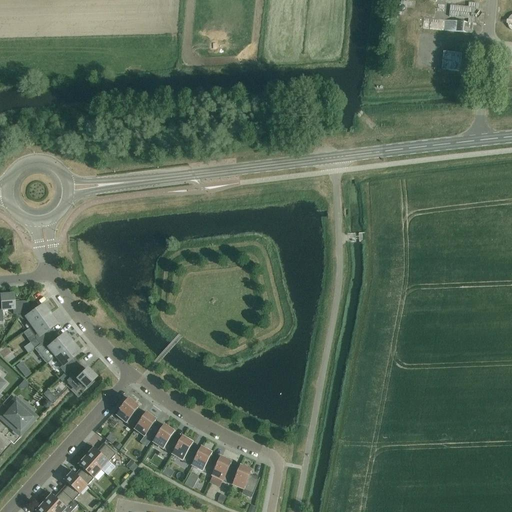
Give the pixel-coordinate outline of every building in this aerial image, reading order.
[(472,26),(473,24),(474,9),(477,9),(478,4),(469,3),(468,8),(450,6),(449,17),(468,19),(468,23),(466,23),(445,21),(431,19),(430,30),(455,32),(469,34),(470,34),(472,34),(472,26)] [(396,15),(391,65),(391,69),(393,70),(414,72),(414,67),(421,68),(425,29),(424,29),(425,23),(425,22),(424,21),(424,20),(423,19),(421,19),(420,19),(419,20),(418,20),(417,21),(417,23),(417,24),(418,25),(419,26),(419,27),(418,27),(407,26),(408,16),(396,15)] [(444,52),(442,70),(460,72),(462,54),(444,52)] [(18,317),(27,303),(25,302),(24,302),(23,302),(13,303),(12,295),(0,296),(0,301),(1,308),(0,307),(0,322),(2,322),(2,311),(12,310),(13,314),(18,317)] [(27,303),(18,317),(22,320),(25,318),(32,327),(29,329),(50,314),(43,305),(34,311),(29,305),(28,304),(27,303)] [(50,314),(29,329),(36,339),(39,344),(40,345),(52,336),(48,331),(57,324),(50,314)] [(39,344),(35,348),(47,363),(55,357),(72,343),(64,334),(55,341),(52,336),(40,345),(39,344)] [(30,342),(25,346),(29,353),(35,348),(39,344),(36,339),(30,342)] [(72,343),(55,357),(62,366),(59,368),(64,374),(75,364),(71,359),(80,352),(72,343)] [(75,364),(64,374),(67,377),(69,379),(66,381),(73,389),(75,391),(81,385),(85,388),(95,378),(89,372),(86,369),(83,372),(80,369),(75,364)] [(28,371),(22,375),(26,379),(31,375),(28,371)] [(23,389),(28,384),(23,380),(18,386),(21,389),(23,389)] [(47,390),(43,395),(51,404),(56,399),(47,390)] [(15,398),(0,414),(0,418),(20,436),(36,418),(15,398)] [(143,419),(136,413),(140,408),(129,399),(120,410),(121,411),(117,416),(135,431),(135,430),(143,419)] [(147,413),(143,419),(135,430),(154,444),(154,443),(153,443),(161,431),(154,426),(157,421),(147,413)] [(165,426),(161,431),(153,443),(154,443),(173,456),(173,455),(180,443),(172,438),(175,433),(165,426)] [(111,435),(107,440),(113,445),(117,440),(111,435)] [(183,437),(180,443),(173,455),(192,467),(193,467),(192,466),(199,454),(191,449),(194,444),(183,437)] [(95,448),(87,457),(102,470),(108,476),(115,468),(109,462),(116,455),(104,443),(104,444),(105,445),(99,452),(95,448)] [(202,448),(199,454),(192,466),(193,467),(212,477),(213,477),(212,477),(218,464),(210,459),(213,454),(202,448)] [(84,469),(78,476),(77,476),(88,486),(102,470),(87,457),(79,465),(84,469)] [(221,458),(218,464),(212,477),(213,477),(233,486),(239,473),(238,473),(230,469),(233,463),(221,458)] [(127,465),(133,471),(138,466),(132,460),(127,465)] [(233,486),(243,490),(242,495),(252,499),(254,494),(260,479),(260,478),(259,480),(250,477),(253,471),(241,466),(238,473),(239,473),(233,486)] [(166,468),(162,474),(171,479),(172,477),(168,474),(170,470),(166,468)] [(62,490),(74,502),(88,486),(77,476),(78,476),(73,472),(65,481),(69,485),(63,492),(62,490)] [(191,473),(185,485),(189,487),(195,476),(191,473)] [(52,495),(44,503),(54,511),(72,511),(78,506),(74,502),(62,490),(61,491),(63,492),(57,499),(52,495)] [(54,511),(44,503),(37,511),(36,511),(54,511)]
